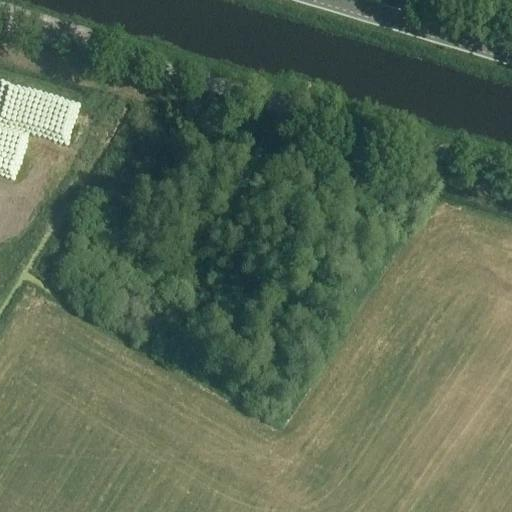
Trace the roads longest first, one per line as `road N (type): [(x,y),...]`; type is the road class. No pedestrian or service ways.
road 1 (unclassified): [(511,175),(0,22)]
road 2 (tertiary): [(511,53),(332,0)]
